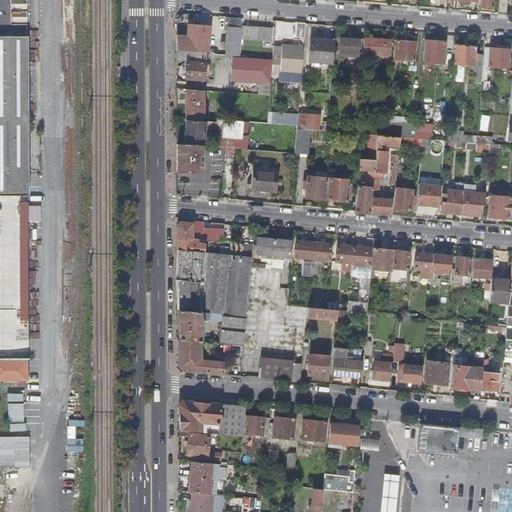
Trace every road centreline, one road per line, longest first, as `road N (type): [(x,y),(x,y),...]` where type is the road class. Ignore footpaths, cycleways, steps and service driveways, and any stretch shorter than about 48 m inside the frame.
road 1 (primary): [(136,0),(139,511)]
road 2 (residential): [(511,238),(157,204)]
road 3 (residential): [(158,385),(511,418)]
road 4 (residential): [(511,27),(186,0)]
road 5 (primary): [(157,204),(157,0)]
road 6 (primary): [(158,385),(157,204)]
road 7 (primary): [(159,511),(158,385)]
